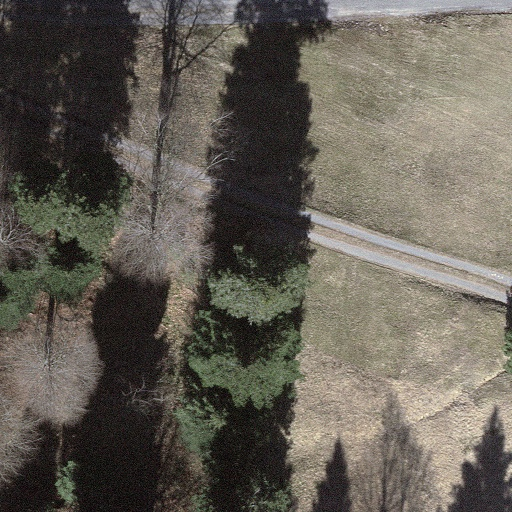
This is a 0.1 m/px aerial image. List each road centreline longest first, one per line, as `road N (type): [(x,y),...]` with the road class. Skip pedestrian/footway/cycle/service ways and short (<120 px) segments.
road 1 (track): [(511,290),(180,176),(0,94)]
road 2 (track): [(511,1),(249,16),(0,12)]
